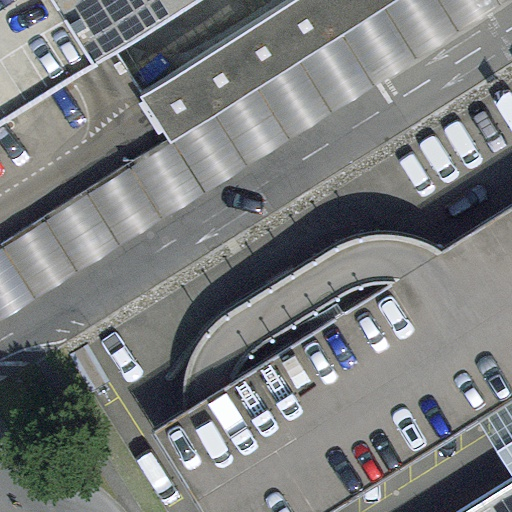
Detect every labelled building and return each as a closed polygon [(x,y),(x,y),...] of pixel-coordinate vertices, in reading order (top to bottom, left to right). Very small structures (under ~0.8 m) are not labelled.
[(0,0),(0,116),(186,0),(0,0)] [(269,0),(126,89),(143,117),(157,139),(379,0),(269,0)] [(410,0),(382,0),(360,14),(391,62),(433,36),(410,0)] [(469,0),(410,0),(433,36),(476,9),(469,0)] [(360,14),(318,40),(348,89),(391,62),(360,14)] [(318,40),(275,67),(306,115),(348,89),(318,40)] [(275,67),(233,93),(263,142),(306,115),(275,67)] [(233,93),(190,120),(221,168),(263,142),(233,93)] [(190,120),(148,146),(179,195),(221,168),(190,120)] [(148,146),(106,173),(136,221),(179,195),(148,146)] [(106,173),(63,199),(94,248),(136,221),(106,173)] [(511,511),(511,194),(146,422),(201,511),(306,511),(511,384),(511,476),(454,511),(511,511)] [(63,199),(21,226),(51,275),(94,248),(63,199)] [(21,226),(0,239),(0,287),(9,301),(51,275),(21,226)]
